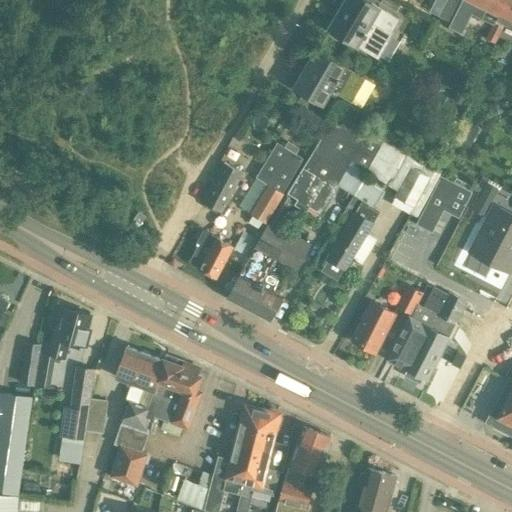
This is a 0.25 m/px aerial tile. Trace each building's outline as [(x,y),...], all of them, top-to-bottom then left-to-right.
[(375,57),(389,34),(369,22),(377,9),(362,0),(343,0),(326,28),(355,46),(356,45),(375,57)] [(395,0),(388,0),(385,5),(395,12),(401,3),(395,0)] [(505,0),(460,0),(447,27),(461,34),(471,14),(481,19),(486,9),(498,15),(505,0)] [(511,27),(511,0),(505,0),(498,15),(496,19),(486,38),(495,43),(505,24),(511,27)] [(349,102),(362,79),(314,50),(291,87),(321,104),(329,90),(349,102)] [(380,145),(365,136),(334,118),(288,195),(319,213),(350,161),(365,170),(380,145)] [(474,130),(463,124),(453,142),(464,148),(474,130)] [(366,172),(386,183),(404,152),(384,140),(366,172)] [(303,159),(277,143),(239,206),(266,223),(284,194),(282,193),(303,159)] [(218,211),(239,173),(222,163),(201,201),(218,211)] [(414,207),(430,177),(411,166),(395,196),(414,207)] [(420,214),(415,223),(431,231),(436,222),(442,211),(457,219),(471,192),(440,176),(420,214)] [(484,215),(499,186),(487,180),(472,208),(484,215)] [(264,228),(258,239),(249,256),(226,297),(267,319),(287,282),(268,271),(273,263),(294,275),(310,246),(278,228),(294,200),(284,195),(264,228)] [(343,270),(377,213),(360,203),(326,261),(327,261),(322,271),(335,279),(341,270),(343,270)] [(509,272),(511,265),(511,215),(494,206),(470,252),(509,272)] [(137,228),(145,218),(138,213),(131,223),(137,228)] [(249,256),(258,239),(243,231),(234,248),(249,256)] [(214,277),(230,246),(203,232),(197,243),(197,244),(188,262),(200,268),(199,269),(214,277)] [(412,314),(423,292),(408,284),(396,306),(412,314)] [(424,380),(465,303),(433,287),(423,306),(426,307),(420,321),(409,315),(386,359),(424,380)] [(372,352),(392,315),(371,303),(351,340),(372,352)] [(86,329),(90,315),(65,308),(61,325),(58,324),(49,354),(64,358),(69,341),(84,345),(89,330),(86,329)] [(34,385),(40,345),(26,343),(20,382),(34,385)] [(148,406),(164,361),(127,347),(116,377),(145,387),(140,402),(148,406)] [(186,428),(198,396),(190,393),(198,371),(183,365),(183,363),(165,357),(164,361),(148,406),(140,402),(139,404),(130,400),(114,442),(120,444),(108,474),(135,484),(146,454),(140,452),(154,416),(186,428)] [(86,430),(90,398),(89,398),(94,369),(77,366),(71,407),(65,407),(61,436),(70,437),(67,461),(81,463),(85,430),(86,430)] [(511,424),(511,390),(498,416),(511,424)] [(0,511),(16,511),(17,507),(31,398),(0,393),(0,511)] [(103,432),(107,401),(90,398),(86,430),(103,432)] [(244,480),(248,464),(249,464),(262,410),(245,405),(231,460),(227,477),(214,474),(205,509),(216,511),(218,511),(224,490),(242,494),(242,493),(239,493),(242,480),(244,480)] [(242,493),(242,494),(238,509),(247,511),(251,494),(248,493),(249,489),(272,494),(278,471),(265,467),(278,414),(262,410),(249,464),(248,464),(244,480),(242,480),(239,493),(242,493)] [(315,474),(323,454),(329,451),(332,443),(329,438),(330,436),(304,426),(284,478),(277,504),(283,505),(281,511),(305,511),(311,487),(298,482),(303,469),(315,474)] [(371,511),(382,472),(367,468),(366,472),(360,474),(358,484),(361,489),(355,511),(371,511)] [(386,511),(391,497),(397,496),(400,484),(395,480),(396,476),(382,472),(371,511),(386,511)]
